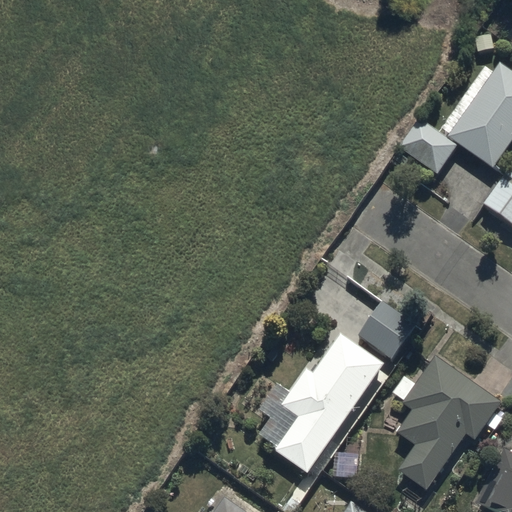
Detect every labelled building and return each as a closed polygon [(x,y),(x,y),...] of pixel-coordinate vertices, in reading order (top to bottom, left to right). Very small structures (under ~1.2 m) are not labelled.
[(449,141),(494,172),(511,145),(511,74),(500,66),(449,141)] [(400,156),(441,183),(461,153),(420,126),(400,156)] [(511,225),(511,175),(488,209),(511,225)] [(360,340),(393,362),(417,327),(384,304),(360,340)] [(289,414),(300,422),(276,456),(308,478),(385,369),(352,346),(342,339),(315,378),(307,372),(281,409),(289,414)] [(447,468),(468,438),(476,444),(503,405),(436,359),(409,397),(419,405),(398,435),(418,449),(400,474),(429,494),(447,468)] [(511,511),(511,459),(503,455),(473,511),(511,511)]
